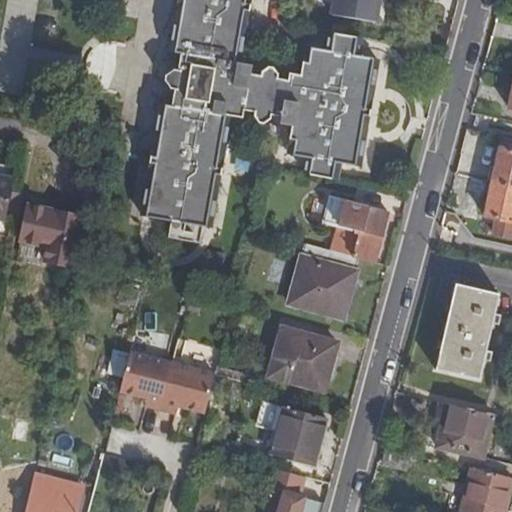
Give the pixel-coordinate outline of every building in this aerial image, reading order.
[(176,0),(176,5),(175,9),(177,13),(170,51),(181,53),(172,105),(162,104),(156,135),(156,137),(153,140),(152,140),(146,174),(149,176),(147,188),(143,191),(142,200),(144,203),(142,215),(146,215),(169,219),(171,220),(168,236),(200,242),(202,226),(214,228),(232,116),(243,118),(244,110),(255,112),(255,117),(260,124),(265,125),(271,119),(272,115),(282,116),(282,123),(293,125),(288,150),(291,154),(310,158),(309,166),(308,172),(338,177),(339,172),(340,163),(360,167),(369,115),(365,110),(355,109),(357,93),(372,95),(378,58),(359,54),(361,36),(332,31),(329,49),(309,45),(306,48),(302,74),(290,72),(289,79),(279,78),(279,74),(275,68),(268,67),(262,70),(262,75),(251,73),(252,66),(240,64),(248,17),(251,0),(176,0)] [(382,0),(329,0),(327,14),(378,24),(382,0)] [(492,184),(511,188),(511,151),(500,149),(492,184)] [(0,216),(7,218),(16,180),(18,167),(0,163),(0,216)] [(511,231),(511,188),(492,184),(484,218),(496,221),(493,236),(510,240),(511,231)] [(357,259),(375,264),(388,216),(331,200),(325,223),(340,228),(334,253),(357,259)] [(33,242),(40,207),(30,206),(23,240),(33,242)] [(55,246),(62,212),(40,207),(33,242),(50,245),(47,260),(51,261),(55,246)] [(83,215),(62,212),(55,246),(51,261),(73,265),(83,215)] [(357,259),(334,253),(306,246),(290,305),(343,319),(356,273),(354,272),(357,259)] [(495,316),(500,296),(456,285),(436,370),(480,381),(485,361),(490,362),(492,354),(487,352),(493,325),(498,325),(500,317),(495,316)] [(282,330),(270,377),(324,391),(337,344),(282,330)] [(162,408),(173,365),(133,354),(123,391),(150,398),(148,405),(162,408)] [(218,376),(193,370),(173,365),(162,408),(179,413),(181,406),(184,406),(208,412),(218,376)] [(218,376),(245,384),(247,377),(219,369),(218,376)] [(447,405),(437,448),(483,459),(493,416),(447,405)] [(279,432),(285,408),(277,406),(271,430),(279,432)] [(328,420),(285,408),(279,432),(272,456),(315,468),(328,420)] [(411,455),(387,450),(383,464),(407,470),(411,455)] [(507,511),(511,492),(511,479),(475,470),(464,511),(507,511)] [(287,495),(282,509),(291,511),(290,511),(323,511),(325,504),(287,495)]
